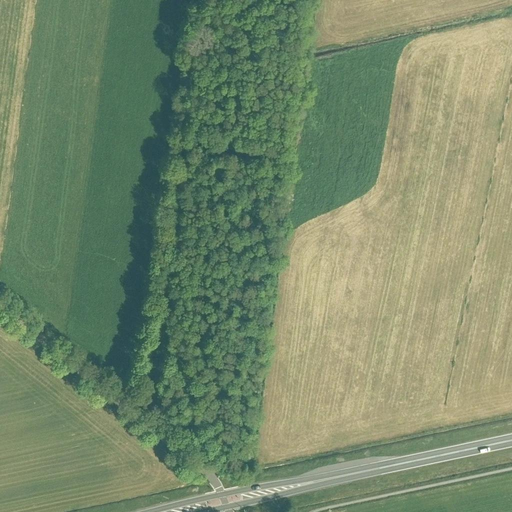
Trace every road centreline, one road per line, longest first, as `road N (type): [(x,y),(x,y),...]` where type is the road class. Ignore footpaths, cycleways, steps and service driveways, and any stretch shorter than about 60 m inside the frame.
road 1 (unclassified): [(221,494),(208,473),(0,306)]
road 2 (trunk): [(314,481),(511,439)]
